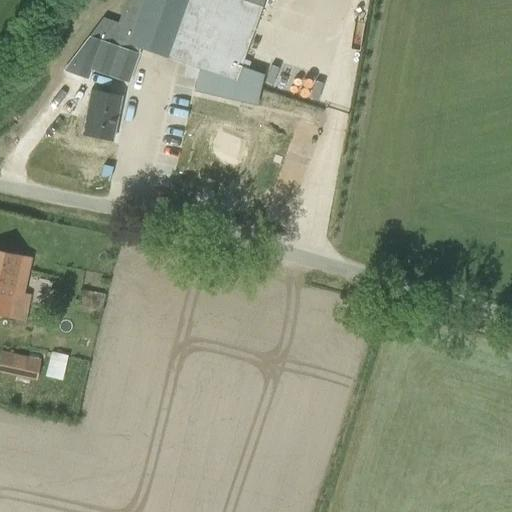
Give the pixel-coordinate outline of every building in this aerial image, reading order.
[(124,0),(117,24),(102,19),(63,72),(87,80),(90,71),(128,84),(138,54),(137,54),(138,49),(199,69),(193,94),(256,108),(264,75),(239,67),(260,0),(124,0)] [(111,142),(120,97),(91,91),(81,136),(111,142)] [(8,254),(0,252),(0,316),(23,322),(28,300),(21,298),(29,260),(22,258),(18,257),(18,252),(11,251),(8,254)] [(99,319),(104,295),(80,290),(75,313),(99,319)] [(0,373),(35,381),(40,360),(0,352),(0,353),(0,373)] [(61,381),(67,356),(50,352),(44,377),(61,381)]
